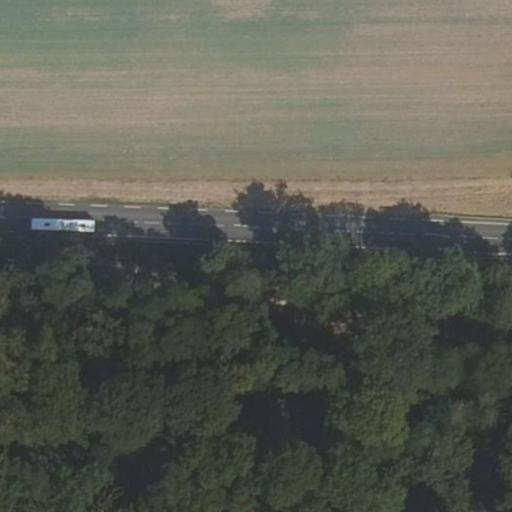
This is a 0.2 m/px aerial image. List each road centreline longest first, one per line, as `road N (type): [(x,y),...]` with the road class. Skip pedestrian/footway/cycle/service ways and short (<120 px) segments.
road 1 (tertiary): [(511,237),(0,216)]
road 2 (track): [(61,219),(265,300),(361,327),(511,347)]
